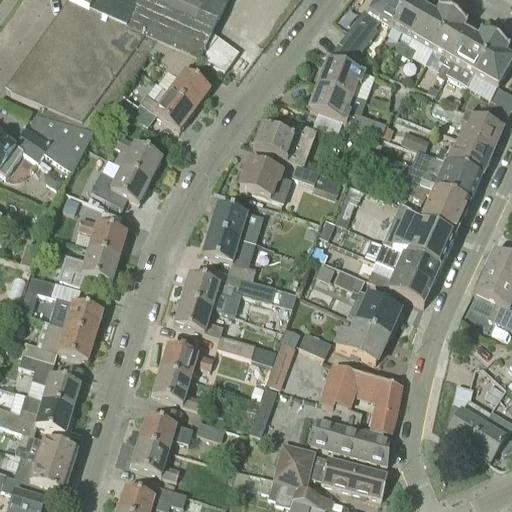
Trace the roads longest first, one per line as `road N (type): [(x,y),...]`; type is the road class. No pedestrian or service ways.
road 1 (residential): [(72,511),(124,346),(196,170),(328,0)]
road 2 (residential): [(511,172),(414,416),(414,456),(441,511)]
